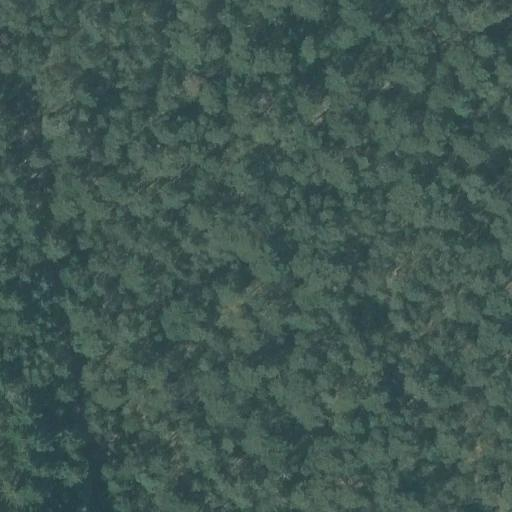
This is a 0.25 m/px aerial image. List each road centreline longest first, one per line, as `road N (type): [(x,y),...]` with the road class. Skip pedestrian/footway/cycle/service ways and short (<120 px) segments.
road 1 (unknown): [(511,12),(284,144),(223,165),(0,179)]
road 2 (track): [(92,511),(0,7)]
